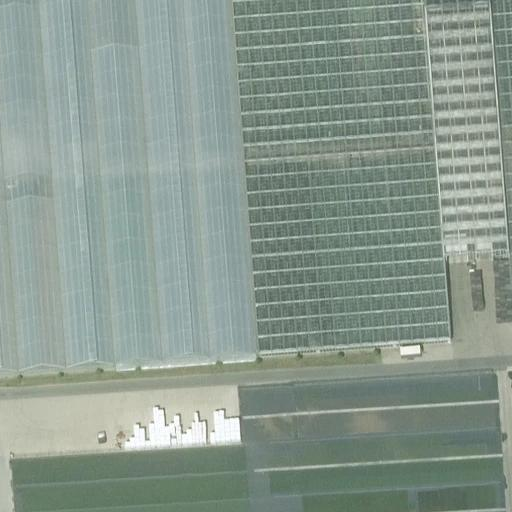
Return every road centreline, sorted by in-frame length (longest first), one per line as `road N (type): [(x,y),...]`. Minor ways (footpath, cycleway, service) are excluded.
road 1 (track): [(511,362),(0,396)]
road 2 (track): [(511,496),(502,362)]
